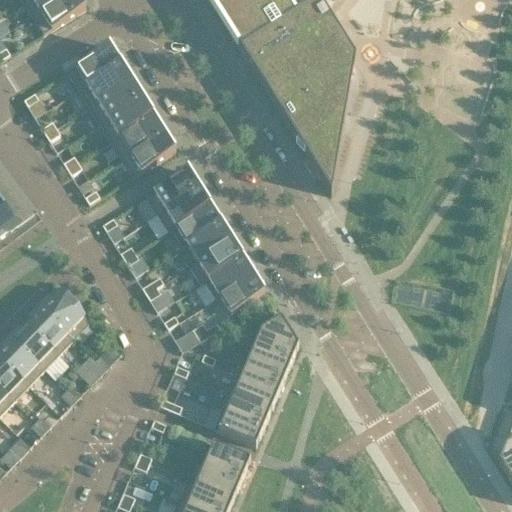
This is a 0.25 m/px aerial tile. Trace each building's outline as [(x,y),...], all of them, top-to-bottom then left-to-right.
[(28,0),(21,4),(32,22),(41,17),(67,0),(28,0)] [(67,0),(41,17),(32,22),(43,39),(51,34),(86,13),(77,0),(67,0)] [(332,195),(326,187),(347,73),(354,67),(355,63),(324,13),(322,15),(312,0),(205,0),(240,56),(331,200),(332,195)] [(75,72),(67,77),(78,94),(86,89),(120,68),(109,50),(84,66),(75,72)] [(6,53),(0,56),(0,65),(10,59),(6,53)] [(86,89),(78,94),(89,112),(97,107),(131,85),(120,68),(86,89)] [(97,107),(89,112),(100,129),(108,124),(142,103),(131,85),(97,107)] [(34,98),(24,105),(28,111),(38,105),(34,98)] [(108,124),(100,129),(111,147),(119,142),(153,120),(142,103),(108,124)] [(119,142),(111,147),(122,164),(130,159),(164,138),(153,120),(119,142)] [(52,127),(42,133),(46,140),(56,133),(52,127)] [(56,133),(46,140),(50,146),(60,139),(56,133)] [(130,159),(122,164),(133,182),(141,177),(175,155),(164,138),(130,159)] [(74,161),(64,168),(68,174),(78,168),(74,161)] [(78,168),(68,174),(71,180),(82,174),(78,168)] [(165,215),(199,193),(188,175),(146,202),(156,219),(165,214),(165,215)] [(168,237),(210,211),(199,193),(165,215),(165,214),(156,219),(168,237)] [(95,196),(85,202),(89,209),(99,202),(95,196)] [(19,227),(0,201),(0,241),(1,241),(0,239),(0,237),(8,231),(11,234),(19,227)] [(187,249),(221,228),(210,211),(168,237),(168,238),(172,235),(183,253),(187,250),(187,249)] [(117,230),(113,223),(103,230),(107,236),(117,230)] [(197,266),(232,245),(221,228),(187,249),(187,250),(197,266)] [(243,263),(232,245),(197,266),(189,271),(201,290),(205,287),(243,263)] [(135,258),(131,252),(121,258),(124,264),(135,258)] [(139,264),(135,258),(124,264),(128,271),(139,264)] [(253,280),(243,263),(205,287),(216,304),(220,302),(219,301),(253,280)] [(265,298),(253,280),(219,301),(220,302),(231,319),(249,308),(261,300),(265,298)] [(393,306),(448,317),(453,292),(396,280),(391,302),(390,305),(393,306)] [(163,288),(159,282),(142,293),(146,299),(156,293),(163,288)] [(160,299),(156,293),(146,299),(150,305),(160,299)] [(55,295),(40,311),(74,345),(90,328),(55,295)] [(261,300),(249,308),(254,315),(265,307),(261,300)] [(74,345),(40,311),(25,326),(59,360),(74,345)] [(168,334),(178,327),(174,321),(164,328),(168,334)] [(298,351),(281,323),(261,335),(253,355),(252,356),(290,371),(298,351)] [(59,360),(25,326),(10,342),(44,375),(59,360)] [(211,340),(221,334),(217,327),(207,334),(211,340)] [(207,334),(203,328),(192,335),(196,341),(207,334)] [(211,340),(207,334),(196,341),(200,347),(211,340)] [(44,375),(10,342),(0,351),(0,362),(29,391),(44,375)] [(281,391),(290,371),(252,356),(253,355),(248,353),(240,374),(281,391)] [(213,370),(215,363),(204,359),(201,366),(213,370)] [(100,360),(95,365),(105,375),(110,370),(100,360)] [(29,391),(0,362),(0,392),(14,406),(29,391)] [(105,375),(95,365),(91,370),(101,380),(105,375)] [(185,382),(188,375),(177,371),(174,378),(185,382)] [(273,411),(281,391),(240,374),(231,393),(231,394),(273,411)] [(70,391),(65,396),(75,406),(80,401),(70,391)] [(264,431),(273,411),(231,394),(231,393),(227,391),(218,412),(222,414),(223,414),(264,431)] [(0,421),(14,406),(0,392),(0,421)] [(75,406),(65,396),(60,401),(70,411),(75,406)] [(182,412),(163,404),(160,411),(179,419),(182,412)] [(256,452),(264,431),(223,414),(222,414),(214,434),(256,452)] [(40,422),(35,427),(45,437),(50,432),(40,422)] [(163,437),(165,430),(154,425),(151,432),(163,437)] [(45,437),(35,427),(30,432),(40,442),(45,437)] [(511,432),(499,468),(510,485),(511,483),(511,432)] [(241,485),(250,465),(213,449),(205,469),(204,470),(241,485)] [(10,453),(5,458),(15,468),(20,463),(10,453)] [(15,468),(5,458),(0,463),(10,473),(15,468)] [(149,470),(152,463),(140,458),(137,465),(149,470)] [(146,476),(149,470),(137,465),(135,472),(146,476)] [(233,505),(241,485),(204,470),(205,469),(196,465),(187,486),(233,505)] [(193,511),(230,511),(233,505),(187,486),(179,506),(193,511)] [(132,510),(135,503),(124,498),(121,505),(132,510)]
